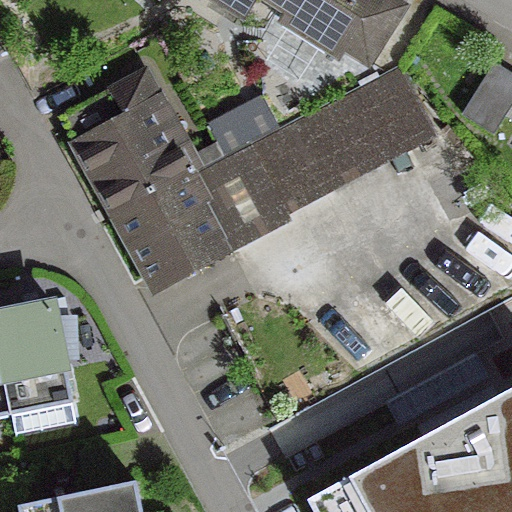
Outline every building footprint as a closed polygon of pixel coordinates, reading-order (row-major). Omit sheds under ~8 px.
[(214,0),(244,19),(256,0),(214,0)] [(412,4),(406,0),(260,0),(283,14),(279,22),(341,60),(346,52),(371,67),(412,4)] [(511,100),(511,73),(495,63),(463,112),(494,131),(511,100)] [(397,68),(194,171),(233,249),(437,137),(397,68)] [(58,120),(108,215),(194,171),(144,74),(58,120)] [(194,171),(108,215),(152,293),(233,249),(194,171)] [(48,305),(0,314),(0,383),(6,416),(10,435),(71,423),(59,357),(68,356),(66,322),(52,322),(48,305)] [(511,511),(511,394),(315,504),(318,511),(511,511)] [(33,502),(26,511),(136,511),(131,481),(33,502)]
